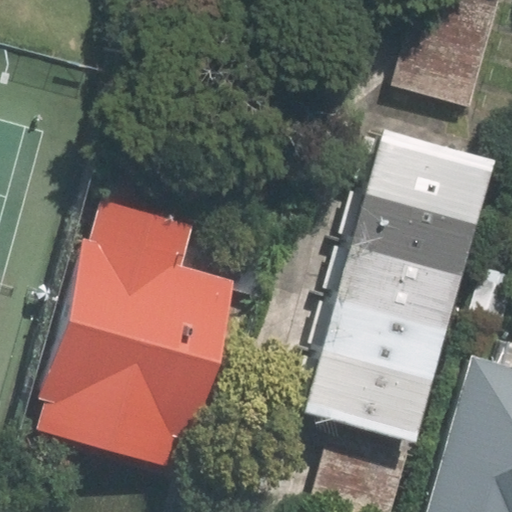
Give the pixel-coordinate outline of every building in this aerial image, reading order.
[(472,106),(502,0),(406,0),(384,82),(472,106)] [(416,428),(500,149),(381,114),(298,393),(416,428)] [(175,455),(251,209),(109,165),(32,411),(175,455)] [(505,326),(511,300),(511,270),(482,262),(467,315),(505,326)] [(511,511),(511,334),(500,331),(495,351),(464,343),(417,511),(511,511)]
